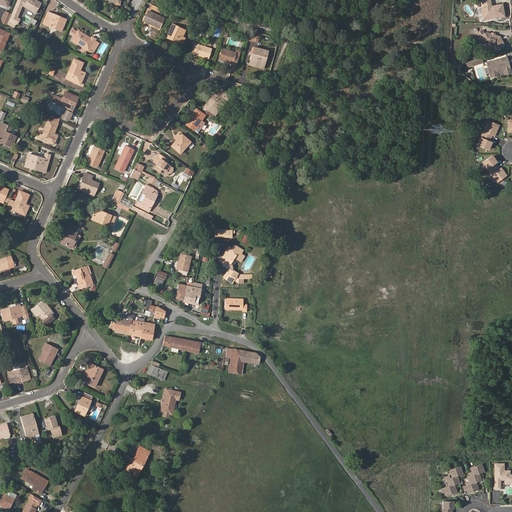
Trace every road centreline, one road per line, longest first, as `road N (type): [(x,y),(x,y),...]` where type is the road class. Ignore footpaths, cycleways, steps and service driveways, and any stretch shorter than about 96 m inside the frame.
road 1 (residential): [(210,332),(260,351),(380,511)]
road 2 (residential): [(58,511),(127,373)]
road 3 (residential): [(88,112),(153,132),(207,73)]
road 4 (residential): [(89,328),(54,387),(0,406)]
